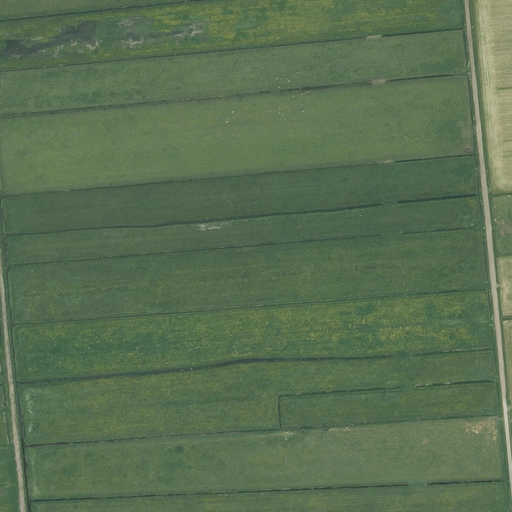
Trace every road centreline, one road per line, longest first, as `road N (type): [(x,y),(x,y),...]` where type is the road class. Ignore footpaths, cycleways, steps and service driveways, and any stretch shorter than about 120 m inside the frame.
road 1 (track): [(505,410),(466,0)]
road 2 (track): [(23,511),(0,270)]
